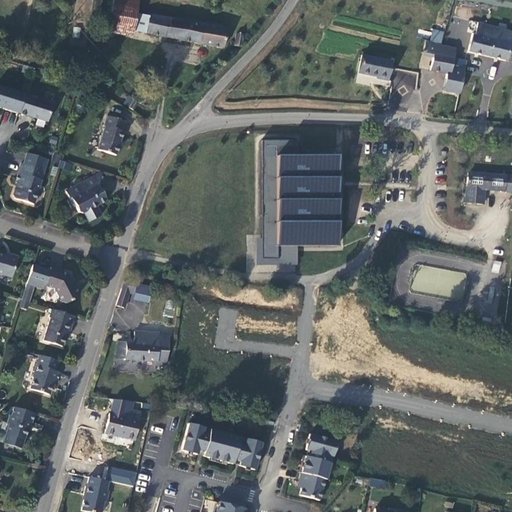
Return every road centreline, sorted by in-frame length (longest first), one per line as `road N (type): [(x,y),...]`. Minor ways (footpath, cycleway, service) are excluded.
road 1 (unclassified): [(191,118),(511,132)]
road 2 (tertiary): [(43,511),(120,260)]
road 3 (residential): [(298,386),(511,425)]
road 4 (tertiary): [(120,260),(151,168),(191,118)]
road 5 (tertiary): [(191,118),(292,0)]
road 6 (unknown): [(151,168),(177,28)]
road 7 (residential): [(120,260),(0,222)]
